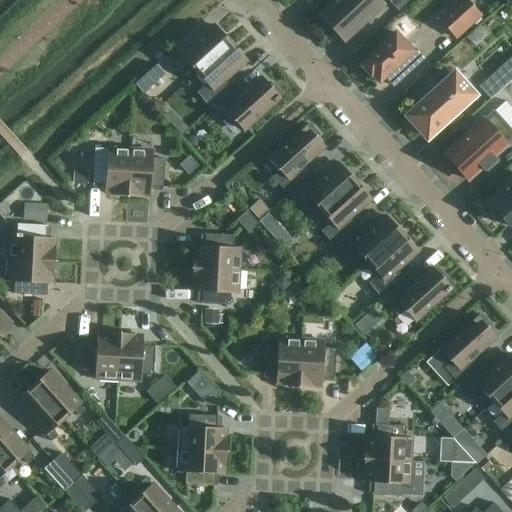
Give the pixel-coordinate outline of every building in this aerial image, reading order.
[(343,42),(382,5),(377,0),(337,0),(320,17),(343,42)] [(397,12),(409,0),(390,0),(388,2),(397,12)] [(456,39),(480,18),(463,0),(457,0),(437,18),(456,39)] [(196,75),(230,44),(228,41),(215,26),(211,30),(195,44),(171,66),(177,73),(186,64),(196,75)] [(395,34),(391,37),(389,35),(378,44),(380,47),(361,64),(362,66),(361,67),(370,77),(371,76),(378,83),(384,78),(392,87),(423,59),(414,49),(411,52),(395,34)] [(196,94),(210,109),(232,89),(224,80),(242,64),(246,61),(237,51),(230,44),(196,75),(205,85),(196,94)] [(156,66),(134,85),(142,95),(164,75),(156,66)] [(454,77),(451,75),(437,88),(433,84),(418,98),(421,102),(407,115),(428,139),(473,98),(470,96),(473,93),(457,75),(454,77)] [(240,98),(232,89),(210,109),(225,127),(232,120),(242,131),(274,102),(275,103),(280,99),(279,98),(282,95),(272,84),(269,87),(262,79),(240,98)] [(506,148),(511,142),(511,133),(504,125),(493,113),(483,121),(444,156),(466,181),(480,168),(484,172),(496,161),(492,157),(504,147),(506,148)] [(271,178),(287,195),(310,175),(302,166),(323,147),(320,143),(316,139),(319,136),(309,125),(305,128),(304,127),(300,131),(301,132),(269,161),(278,172),(271,178)] [(127,197),(129,151),(106,149),(106,156),(94,156),(92,186),(93,186),(93,184),(104,185),(104,194),(112,195),(112,196),(127,197)] [(129,151),(127,197),(142,198),(142,197),(150,197),(150,187),(161,188),(161,189),(162,190),(164,160),(152,159),(152,156),(152,152),(129,151)] [(320,213),(355,182),(352,180),(339,165),(326,176),(320,182),(318,184),(310,175),(287,195),(301,211),(311,202),(320,213)] [(508,227),(511,223),(511,178),(486,202),(508,227)] [(320,232),(334,247),(357,227),(349,218),(357,210),(367,202),(370,199),(357,184),(355,182),(320,213),(330,223),(320,232)] [(248,211),(257,221),(267,212),(258,202),(248,211)] [(357,227),(334,247),(348,263),(358,254),(367,265),(401,234),(399,232),(395,227),(386,217),(383,220),(373,228),(366,234),(365,236),(357,227)] [(8,259),(54,262),(55,247),(54,247),(54,239),(44,238),(45,228),(47,228),(47,227),(17,225),(16,236),(14,236),(14,237),(9,237),(8,259)] [(401,234),(367,265),(377,275),(367,284),(381,300),(403,279),(395,270),(397,269),(404,262),(413,254),(417,251),(401,234)] [(233,236),(203,235),(203,236),(204,236),(204,247),(194,246),(194,254),(192,254),(192,269),(238,272),(239,249),(232,248),(233,236)] [(54,262),(8,259),(7,282),(13,283),(13,295),(43,296),(43,295),(41,295),(42,284),(52,285),(52,277),(53,277),(54,262)] [(238,272),(192,269),(191,284),(192,284),(192,292),(201,293),(201,303),(199,303),(199,305),(229,306),(230,294),(237,295),(238,272)] [(411,288),(403,279),(381,300),(396,317),(403,311),(413,322),(445,293),(446,294),(451,290),(450,289),(453,285),(443,274),(440,277),(433,269),(411,288)] [(459,386),(481,366),(473,357),(494,337),(487,329),(490,326),(480,315),(477,318),(476,317),(471,322),(472,322),(440,351),(450,362),(443,368),(459,386)] [(0,337),(10,328),(0,317),(0,337)] [(117,381),(119,334),(104,333),(104,335),(96,334),(96,344),(85,343),(85,342),(84,342),(82,372),(94,372),(94,379),(117,381)] [(134,335),(119,334),(117,381),(140,382),(140,375),(152,375),(154,345),(153,345),(152,347),(142,346),(142,337),(134,336),(134,335)] [(298,387),(300,341),(277,340),(277,347),(265,346),(263,376),(265,376),(265,375),(276,375),(275,385),(283,385),(283,387),(298,387)] [(300,341),(298,387),(313,388),(313,387),(321,387),(321,377),(332,378),(332,380),(333,380),(335,350),(323,349),(323,342),(300,341)] [(481,366),(459,386),(472,401),(482,393),(492,403),(511,384),(511,356),(510,355),(507,358),(498,367),(491,373),(489,374),(481,366)] [(175,393),(192,379),(182,367),(165,382),(175,393)] [(85,412),(48,371),(31,386),(62,421),(72,411),(78,417),(85,412)] [(511,384),(492,403),(501,414),(491,422),(505,438),(511,431),(511,384)] [(62,421),(31,386),(14,402),(50,442),(57,436),(51,430),(62,421)] [(95,423),(115,445),(124,437),(104,415),(95,423)] [(179,450),(225,452),(226,437),(225,437),(225,429),(216,429),(216,418),(218,418),(218,417),(188,415),(187,427),(180,427),(179,450)] [(0,456),(10,467),(21,458),(26,464),(33,458),(0,421),(0,456)] [(363,459),(409,462),(411,439),(403,438),(404,427),(374,425),(374,426),(376,426),(375,437),(365,437),(365,444),(364,444),(363,459)] [(124,437),(115,445),(135,467),(144,459),(124,437)] [(225,452),(179,450),(178,473),(185,473),(184,485),(214,487),(214,485),(213,485),(213,475),(223,475),(223,467),(225,467),(225,452)] [(52,462),(72,484),(81,476),(61,454),(52,462)] [(0,476),(10,467),(0,456),(0,487),(5,483),(0,477),(0,476)] [(370,495),(400,496),(401,485),(408,485),(409,462),(363,459),(362,475),(363,475),(363,483),(373,483),(372,494),(370,494),(370,495)] [(43,470),(63,492),(72,484),(52,462),(43,470)] [(81,476),(72,484),(92,506),(101,498),(81,476)] [(144,491),(134,500),(144,511),(175,511),(146,479),(139,484),(144,491)] [(72,484),(63,492),(80,511),(85,511),(92,506),(72,484)] [(48,511),(49,511),(71,511),(75,509),(60,497),(48,511)] [(0,508),(3,511),(19,511),(9,500),(0,508)] [(144,511),(134,500),(123,509),(118,503),(111,509),(113,511),(144,511)] [(422,511),(414,502),(403,511),(422,511)] [(478,511),(475,508),(471,511),(500,511),(496,507),(497,507),(493,503),(483,511),(478,511)]
